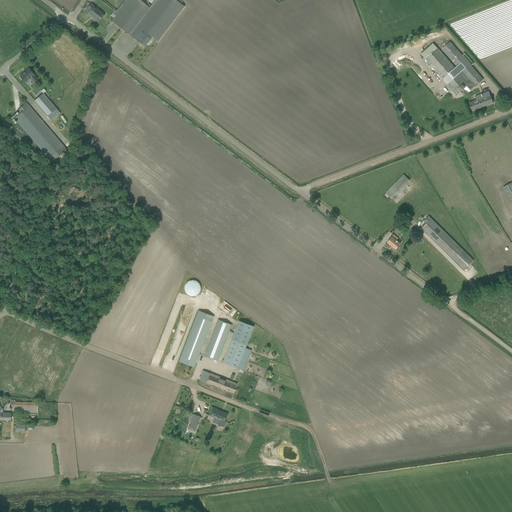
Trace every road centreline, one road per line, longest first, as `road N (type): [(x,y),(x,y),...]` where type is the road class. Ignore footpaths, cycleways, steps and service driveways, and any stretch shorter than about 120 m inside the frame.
road 1 (unclassified): [(444,301),(62,13)]
road 2 (track): [(331,484),(306,427),(0,311)]
road 3 (track): [(301,195),(511,110)]
